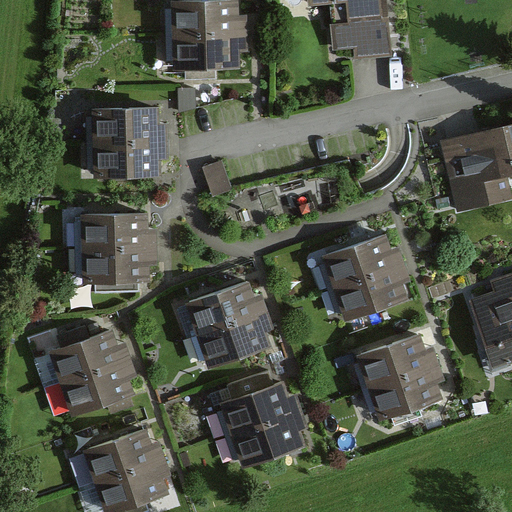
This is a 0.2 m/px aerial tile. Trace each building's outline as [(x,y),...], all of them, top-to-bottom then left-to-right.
[(333,55),(351,53),(351,60),(384,57),(378,0),(377,0),(305,0),(307,12),(346,8),(348,29),(331,31),(333,55)] [(179,32),(248,32),(248,21),(237,21),(237,1),(178,1),(179,32)] [(249,63),(248,32),(179,32),(179,63),(189,63),(189,80),(221,79),(221,64),(249,63)] [(97,104),(98,139),(172,138),(172,119),(165,119),(165,103),(97,104)] [(511,124),(442,142),(460,213),(511,199),(511,191),(509,181),(511,180),(511,124)] [(173,157),(172,138),(98,139),(99,172),(166,171),(166,157),(173,157)] [(123,242),(161,242),(161,223),(154,223),(154,207),(86,208),(87,243),(123,242)] [(373,265),(409,253),(403,236),(397,239),(392,223),(328,244),(339,277),(373,265)] [(161,242),(87,243),(87,276),(155,275),(155,261),(161,261),(161,242)] [(415,271),(409,253),(339,277),(349,310),(413,289),(408,273),(415,271)] [(492,360),(511,353),(511,269),(489,276),(493,286),(470,294),(492,360)] [(195,331),(266,308),(260,291),(254,293),(249,278),(185,299),(195,331)] [(266,308),(195,331),(206,365),(270,343),(265,328),(271,326),(266,308)] [(100,365),(137,353),(131,336),(124,338),(119,322),(55,343),(66,376),(100,365)] [(424,363),(443,357),(438,339),(431,341),(426,326),(362,347),(373,380),(424,363)] [(137,353),(66,376),(77,409),(141,388),(136,372),(142,370),(137,353)] [(443,357),(373,380),(384,413),(448,392),(443,376),(449,374),(443,357)] [(237,426),(306,403),(300,385),(294,388),(289,372),(226,394),(237,426)] [(306,403),(237,426),(247,459),(310,438),(305,422),(312,420),(306,403)] [(98,478),(169,454),(163,436),(156,438),(151,423),(87,444),(98,478)] [(169,454),(98,478),(109,510),(173,488),(168,473),(174,471),(169,454)]
